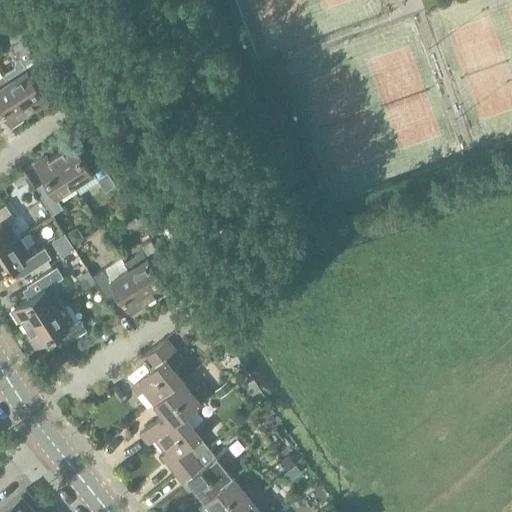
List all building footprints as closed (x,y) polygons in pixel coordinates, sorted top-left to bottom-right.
[(4,74),(28,110),(34,106),(36,109),(49,101),(34,79),(45,72),(25,42),(15,49),(20,57),(16,59),(15,65),(15,66),(4,74)] [(0,108),(11,126),(23,118),(21,115),(28,110),(4,74),(0,76),(0,108)] [(55,153),(75,183),(81,193),(99,181),(105,190),(116,183),(96,153),(86,160),(72,138),(60,146),(62,149),(55,153)] [(75,183),(55,153),(49,158),(47,155),(35,163),(48,185),(38,191),(53,213),(63,207),(56,196),(75,183)] [(0,248),(20,235),(13,224),(14,224),(15,218),(13,214),(6,203),(0,207),(0,248)] [(66,234),(73,244),(83,238),(76,227),(66,234)] [(20,235),(0,248),(0,275),(15,266),(22,276),(51,257),(44,246),(37,251),(34,247),(29,246),(27,247),(20,235)] [(125,262),(148,298),(155,294),(157,297),(169,289),(155,267),(165,260),(151,238),(140,245),(143,249),(125,262)] [(92,275),(101,289),(106,298),(117,291),(131,313),(143,305),(141,302),(148,298),(125,262),(124,262),(121,257),(92,275)] [(33,295),(11,309),(19,321),(22,319),(26,326),(63,303),(56,292),(57,291),(58,287),(55,282),(64,276),(62,273),(57,265),(27,285),(33,295)] [(63,303),(26,326),(31,333),(28,335),(36,347),(58,333),(64,343),(87,329),(80,318),(75,321),(63,303)] [(154,403),(182,379),(173,367),(183,359),(167,338),(147,354),(155,365),(131,384),(138,392),(143,389),(154,403)] [(155,438),(155,437),(194,406),(210,393),(202,383),(192,391),(182,379),(154,403),(165,417),(161,420),(159,417),(140,432),(148,443),(155,438)] [(212,392),(218,399),(231,389),(226,382),(212,392)] [(155,437),(155,438),(166,451),(161,455),(175,472),(195,456),(195,457),(208,447),(200,437),(211,428),(194,406),(155,437)] [(194,486),(205,500),(231,477),(221,466),(234,455),(226,446),(202,466),(195,457),(195,456),(175,472),(189,490),(194,486)] [(294,463),(287,454),(280,460),(287,469),(294,463)] [(232,511),(259,490),(251,480),(241,489),(231,477),(205,500),(214,511),(232,511)] [(26,488),(0,509),(0,511),(32,511),(36,509),(30,502),(35,499),(26,488)] [(260,511),(257,508),(267,499),(259,490),(232,511),(260,511)]
